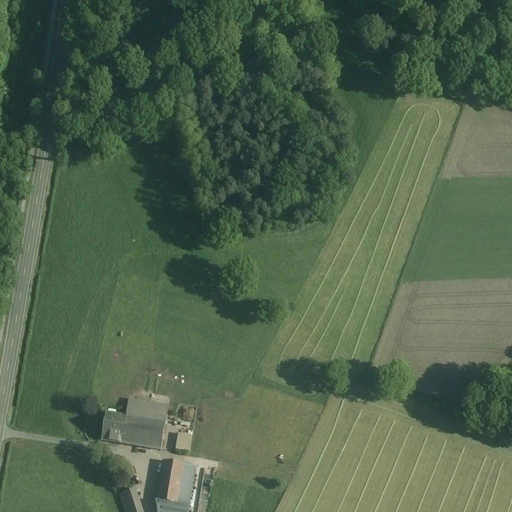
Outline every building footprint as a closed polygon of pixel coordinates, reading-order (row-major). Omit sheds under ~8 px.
[(168,409),(129,402),(126,417),(160,423),(166,424),(168,409)] [(120,444),(125,417),(107,414),(102,441),(120,444)] [(126,417),(125,417),(120,444),(161,451),(161,449),(166,424),(160,423),(126,417)] [(192,438),(178,436),(176,452),(190,454),(192,438)] [(171,505),(180,506),(187,466),(163,462),(157,502),(167,504),(171,505)] [(190,467),(187,466),(180,506),(189,508),(190,502),(196,468),(190,467)] [(142,511),(135,490),(119,495),(124,511),(142,511)] [(167,504),(157,502),(156,509),(166,510),(167,504)]
